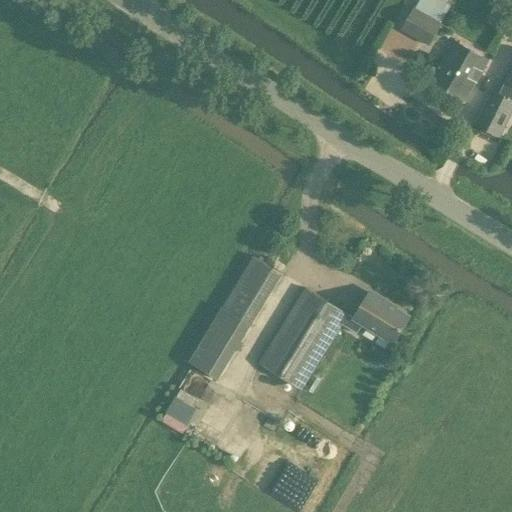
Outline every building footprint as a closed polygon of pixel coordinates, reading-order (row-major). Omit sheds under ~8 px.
[(439,0),(419,0),(415,9),(414,9),(402,30),(429,45),(451,6),(439,0)] [(511,5),(501,0),(491,0),(489,5),(510,16),(511,11),(511,5)] [(466,102),(489,61),(453,41),(430,82),(466,102)] [(511,66),(504,82),(506,82),(500,94),(493,91),(476,125),(499,137),(511,111),(511,66)] [(255,256),(189,363),(216,379),(282,273),(255,256)] [(302,390),(342,324),(357,333),(363,324),(393,342),(409,316),(370,293),(354,319),(348,315),(349,314),(306,288),(259,363),(302,390)] [(181,390),(167,413),(185,424),(199,401),(181,390)] [(182,433),(187,425),(167,413),(162,422),(182,433)] [(266,448),(248,484),(302,511),(304,511),(335,453),(313,442),(301,466),(266,448)]
